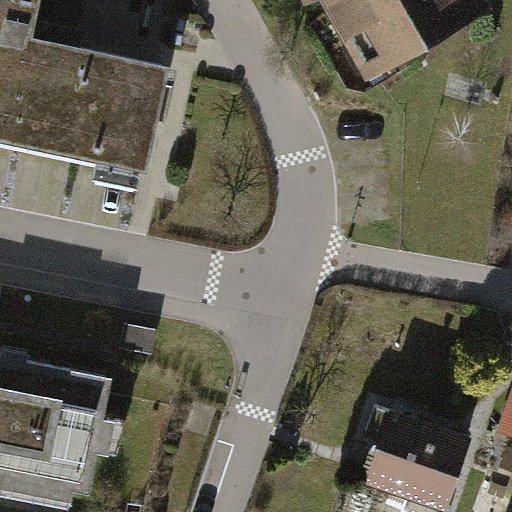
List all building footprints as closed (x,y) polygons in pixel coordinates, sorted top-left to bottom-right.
[(36,0),(0,0),(0,136),(97,157),(93,173),(136,182),(140,165),(147,166),(169,59),(30,30),(36,0)] [(470,7),(465,0),(340,0),(381,64),(470,7)] [(116,367),(0,343),(0,487),(89,505),(116,367)] [(511,391),(499,430),(511,434),(511,391)] [(364,480),(446,508),(472,433),(391,405),(364,480)]
